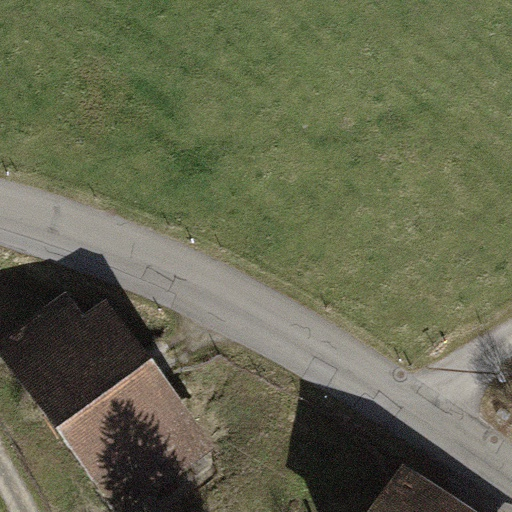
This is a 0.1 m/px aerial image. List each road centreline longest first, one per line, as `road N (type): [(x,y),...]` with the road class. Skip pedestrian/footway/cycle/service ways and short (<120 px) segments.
road 1 (unclassified): [(511,479),(259,314),(123,248),(0,208)]
road 2 (track): [(405,407),(511,337)]
